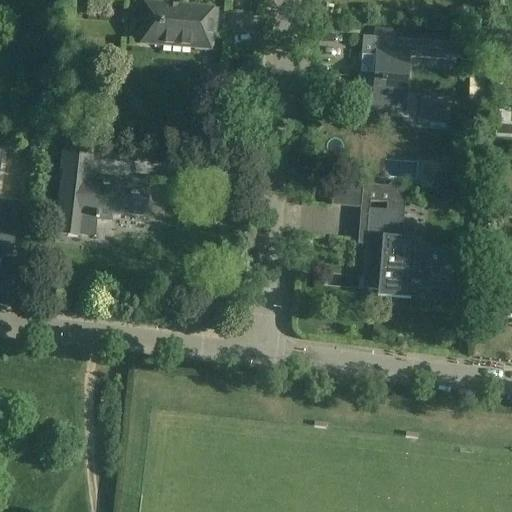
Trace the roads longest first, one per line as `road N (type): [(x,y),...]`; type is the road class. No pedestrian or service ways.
road 1 (residential): [(262,355),(291,0)]
road 2 (residential): [(262,355),(0,324)]
road 3 (residential): [(511,382),(262,355)]
